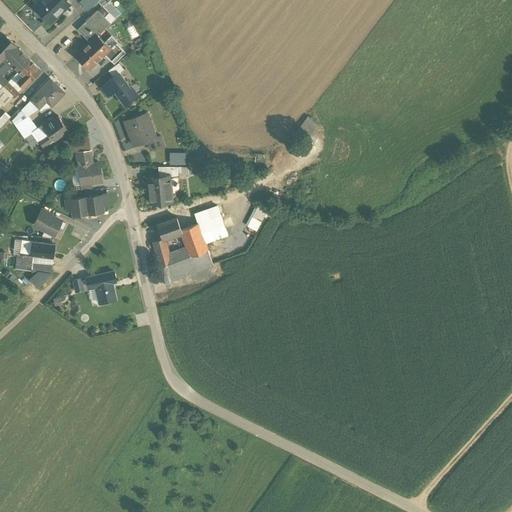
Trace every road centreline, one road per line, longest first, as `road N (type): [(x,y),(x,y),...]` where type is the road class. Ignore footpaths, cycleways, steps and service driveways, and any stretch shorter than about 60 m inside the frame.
road 1 (residential): [(0,8),(110,135),(173,381)]
road 2 (unclassified): [(173,381),(205,408),(416,511)]
road 3 (track): [(412,509),(511,396)]
